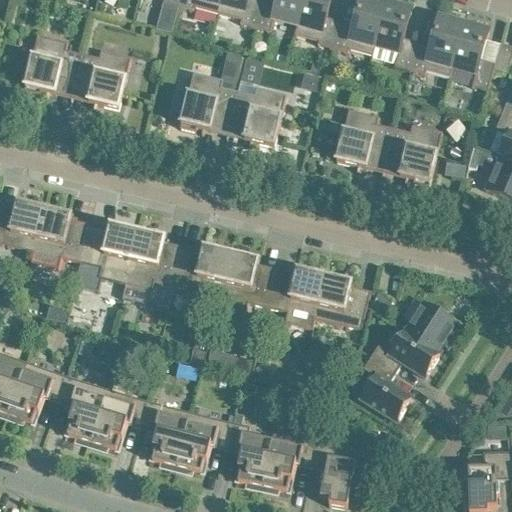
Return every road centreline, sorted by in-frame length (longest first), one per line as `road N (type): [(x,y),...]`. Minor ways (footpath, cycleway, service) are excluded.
road 1 (residential): [(511,276),(0,151)]
road 2 (residential): [(511,350),(410,511)]
road 3 (residential): [(0,472),(124,511)]
